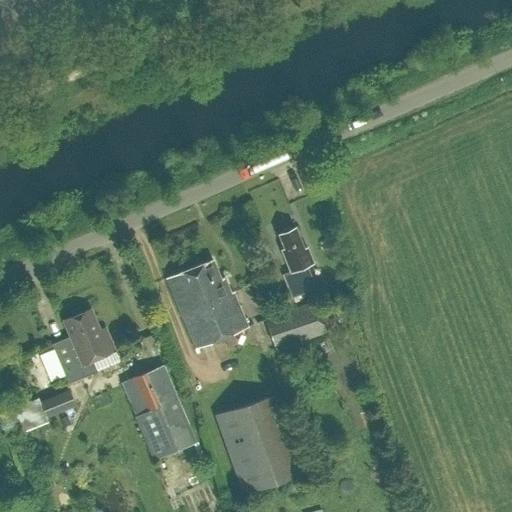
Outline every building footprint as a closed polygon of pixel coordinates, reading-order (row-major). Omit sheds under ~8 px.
[(293,228),(278,234),(283,248),(280,250),(289,271),(290,275),(283,278),(292,301),(309,294),(317,291),(306,265),(311,263),(311,262),(305,247),(302,248),(293,228)] [(211,260),(165,279),(194,348),(246,326),(232,293),(229,294),(222,279),(219,280),(211,260)] [(313,301),(264,319),(274,350),(324,332),(313,301)] [(69,337),(51,344),(67,384),(97,371),(92,360),(114,351),(104,328),(99,331),(90,309),(62,321),(69,337)] [(153,460),(196,441),(163,364),(122,382),(136,415),(134,416),(153,460)] [(69,390),(40,402),(47,417),(76,406),(69,390)] [(213,415),(240,494),(300,473),(272,394),(213,415)] [(0,423),(6,438),(48,421),(38,396),(0,411),(0,423)]
